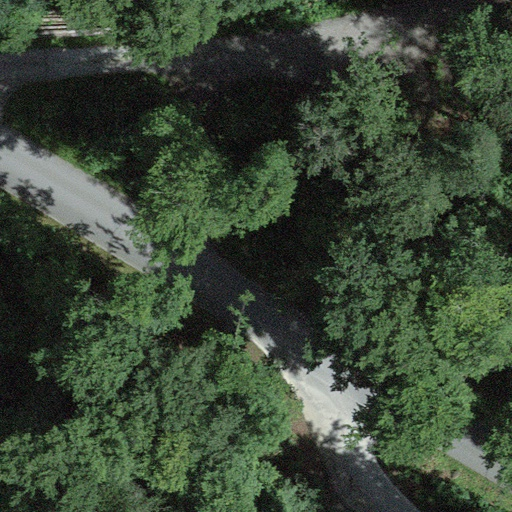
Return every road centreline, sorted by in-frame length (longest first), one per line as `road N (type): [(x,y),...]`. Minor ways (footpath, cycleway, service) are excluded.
road 1 (unclassified): [(0,161),(511,475)]
road 2 (track): [(0,85),(215,68),(367,39),(479,0)]
road 3 (track): [(240,63),(233,308)]
